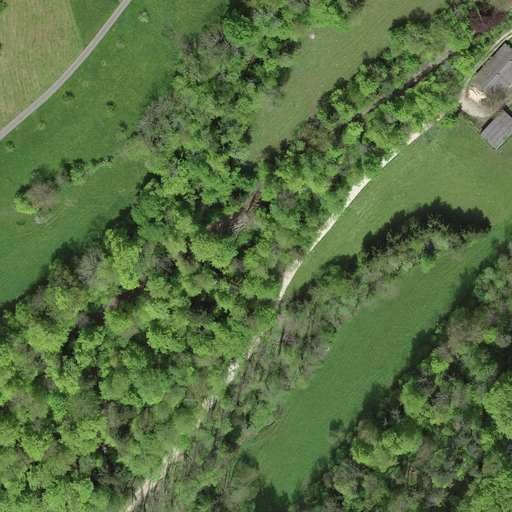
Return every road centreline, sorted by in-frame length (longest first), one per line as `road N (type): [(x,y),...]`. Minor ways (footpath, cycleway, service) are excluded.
road 1 (track): [(0,368),(206,238),(317,141),(511,8)]
road 2 (track): [(511,36),(480,64),(461,103),(375,169),(336,216),(284,281),(257,340),(123,511)]
road 3 (track): [(122,0),(69,72),(0,135)]
